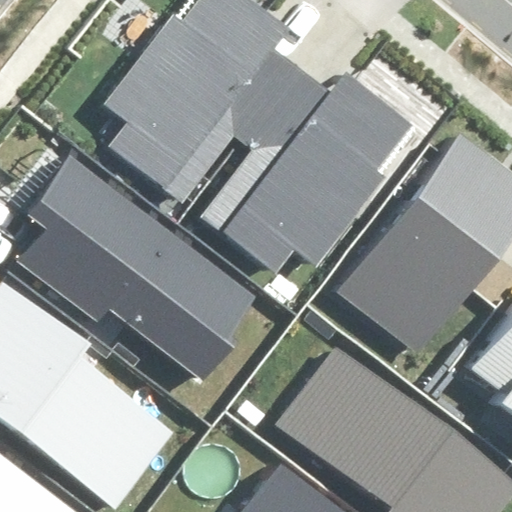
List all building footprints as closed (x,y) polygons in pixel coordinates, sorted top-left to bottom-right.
[(98,304),(199,381),(214,362),(229,342),(222,337),(253,297),(61,151),(17,209),(47,232),(24,261),(92,312),(98,304)] [(5,283),(0,289),(0,418),(119,511),(178,437),(81,360),(90,349),(5,283)] [(480,511),(501,485),(329,354),(270,423),(363,505),(357,511),(480,511)] [(0,511),(78,511),(0,452),(0,511)] [(319,511),(256,465),(220,511),(319,511)]
